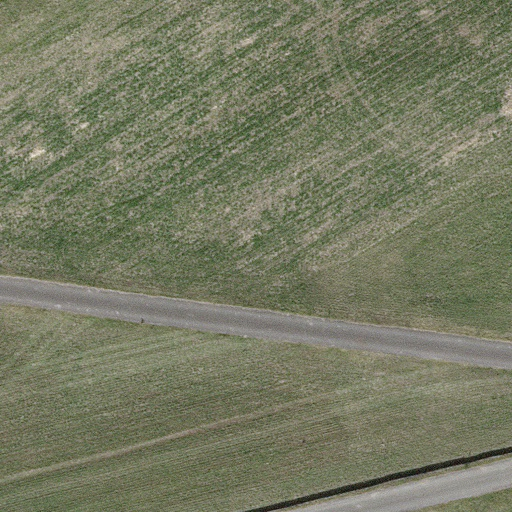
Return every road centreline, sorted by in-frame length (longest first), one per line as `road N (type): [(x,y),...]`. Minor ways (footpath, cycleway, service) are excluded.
road 1 (track): [(0,290),(511,360)]
road 2 (track): [(511,472),(356,511)]
